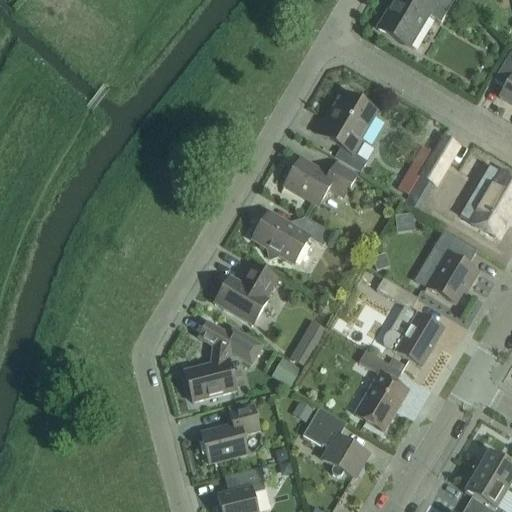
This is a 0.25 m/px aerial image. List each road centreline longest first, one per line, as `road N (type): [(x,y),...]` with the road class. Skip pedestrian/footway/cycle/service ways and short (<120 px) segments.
road 1 (residential): [(329,37),(144,344),(141,362),(179,511)]
road 2 (residential): [(511,144),(329,37)]
road 3 (track): [(90,110),(26,223),(0,297)]
road 4 (residential): [(390,511),(469,382)]
